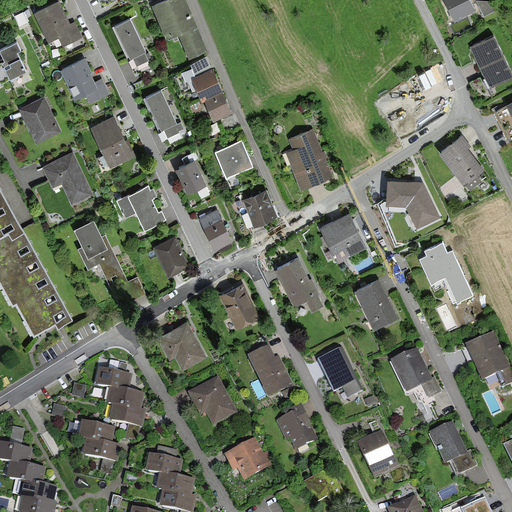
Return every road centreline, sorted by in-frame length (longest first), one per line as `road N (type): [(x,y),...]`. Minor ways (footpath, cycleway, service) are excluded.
road 1 (residential): [(511,504),(356,185)]
road 2 (residential): [(211,275),(81,0)]
road 3 (residential): [(124,327),(233,511)]
road 4 (residential): [(246,255),(336,434)]
road 5 (residential): [(0,406),(124,327)]
road 6 (residential): [(356,185),(471,107)]
road 7 (residential): [(246,255),(356,185)]
